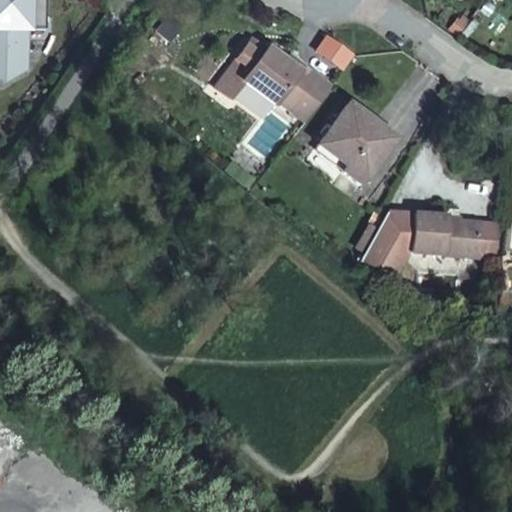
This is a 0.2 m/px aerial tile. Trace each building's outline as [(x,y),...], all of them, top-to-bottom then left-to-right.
[(0,0),(0,30),(44,31),(44,0),(0,0)] [(250,41),(244,50),(259,61),(265,52),(250,41)] [(276,106),(301,125),(328,88),(300,67),(295,73),(280,63),(265,52),(259,61),(244,50),(215,90),(230,100),(240,87),(273,111),(276,106)] [(295,73),(300,67),(285,56),(280,63),(295,73)] [(392,138),(345,105),(316,145),(343,166),(341,170),(359,183),(392,138)] [(368,256),(395,278),(399,255),(469,266),(474,228),(456,226),(442,224),(442,218),(382,210),(374,226),(361,250),(368,256)] [(442,224),(456,226),(458,215),(446,214),(443,216),(442,218),(442,224)] [(355,245),(361,250),(374,226),(367,222),(355,245)] [(489,230),(474,228),(469,266),(484,268),(489,230)]
